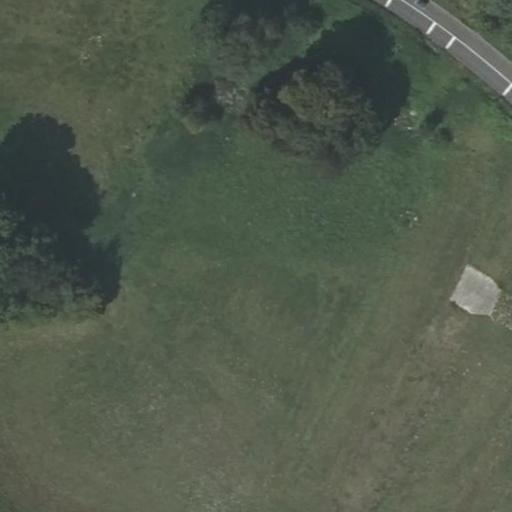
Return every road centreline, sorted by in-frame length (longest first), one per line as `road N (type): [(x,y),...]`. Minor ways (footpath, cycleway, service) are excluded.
road 1 (track): [(348,511),(470,294)]
road 2 (tertiary): [(383,0),(511,87)]
